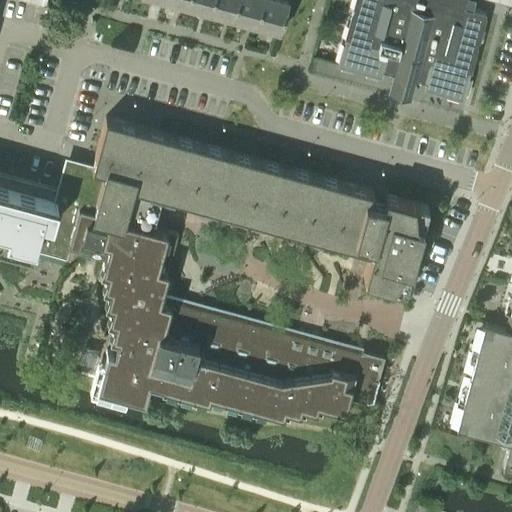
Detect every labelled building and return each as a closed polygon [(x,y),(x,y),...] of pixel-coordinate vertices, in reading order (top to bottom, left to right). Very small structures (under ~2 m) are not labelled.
[(210,11),(213,0),(188,0),(187,5),(210,11)] [(233,17),(237,0),(213,0),(210,11),(233,17)] [(256,24),(262,0),(237,0),(233,17),(256,24)] [(280,30),(288,0),(262,0),(256,24),(280,30)] [(381,74),(382,70),(425,82),(424,86),(425,88),(460,97),(462,96),(485,14),(484,12),(463,6),(465,0),(354,0),(338,62),(339,65),(379,75),(381,74)] [(369,188),(159,130),(105,115),(92,165),(91,165),(104,169),(102,178),(108,180),(114,181),(114,180),(162,193),(370,250),(363,276),(405,288),(428,204),(385,193),(383,202),(378,201),(374,200),(374,198),(374,196),(374,195),(374,193),(373,192),(372,190),(370,189),(369,188)] [(91,165),(92,165),(80,162),(76,176),(64,173),(60,189),(84,195),(70,244),(106,254),(101,269),(108,271),(104,286),(109,288),(106,302),(112,304),(108,318),(114,320),(97,385),(130,394),(143,397),(148,379),(208,396),(209,390),(283,411),(285,405),(299,409),(301,403),(316,407),(318,400),(344,407),(347,395),(371,401),(384,354),(336,341),(162,293),(178,233),(153,225),(155,215),(162,193),(114,180),(114,181),(108,180),(102,178),(104,169),(91,165)] [(67,256),(70,244),(84,195),(60,189),(54,187),(0,171),(0,242),(32,251),(33,247),(67,256)] [(511,305),(510,313),(511,313),(506,329),(485,323),(457,427),(510,441),(503,466),(511,468),(511,305)] [(470,458),(490,463),(494,447),(474,442),(470,458)]
